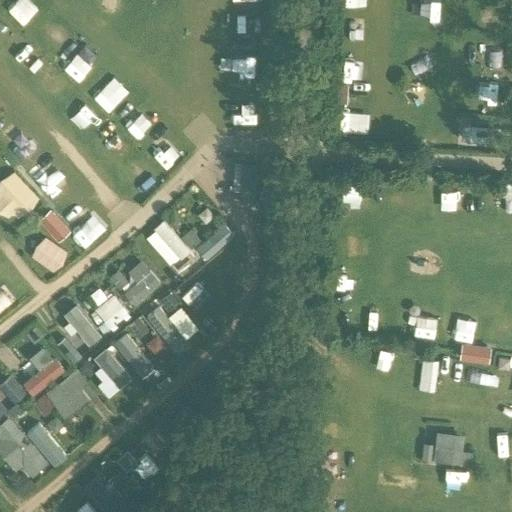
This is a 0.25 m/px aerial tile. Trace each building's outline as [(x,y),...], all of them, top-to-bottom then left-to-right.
[(36,0),(23,0),(13,10),(29,27),(46,10),(36,0)] [(339,102),(353,102),(353,81),(340,81),(339,102)] [(508,123),(473,119),(471,138),(506,142),(508,123)] [(38,173),(52,160),(40,148),(26,161),(38,173)] [(257,163),(241,162),(240,190),(239,202),(255,203),(257,163)] [(0,181),(0,199),(19,219),(44,195),(16,166),(0,181)] [(351,204),(373,204),(373,180),(351,180),(351,204)] [(429,185),(428,195),(458,196),(458,186),(429,185)] [(62,238),(75,226),(54,205),(41,217),(62,238)] [(95,211),(77,226),(89,241),(108,227),(95,211)] [(166,218),(149,234),(181,269),(199,253),(166,218)] [(209,257),(238,232),(228,220),(198,245),(209,257)] [(59,270),(72,249),(47,233),(33,253),(59,270)] [(146,255),(132,266),(142,280),(129,290),(137,301),(165,281),(146,255)] [(199,310),(204,305),(214,316),(223,307),(213,296),(223,288),(202,264),(177,287),(199,310)] [(97,307),(113,326),(132,311),(116,291),(97,307)] [(66,311),(92,344),(105,333),(79,300),(66,311)] [(174,347),(203,329),(186,303),(170,313),(163,303),(151,310),(174,347)] [(447,322),(446,335),(468,337),(469,323),(447,322)] [(130,329),(117,338),(145,375),(158,365),(130,329)] [(79,359),(85,351),(67,336),(61,343),(79,359)] [(495,360),(496,342),(466,340),(464,358),(495,360)] [(43,365),(26,380),(36,392),(67,366),(47,342),(33,354),(43,365)] [(102,381),(112,394),(136,374),(111,343),(95,356),(110,374),(102,381)] [(78,367),(49,389),(68,415),(97,393),(78,367)] [(46,410),(57,403),(50,391),(39,399),(46,410)] [(0,415),(9,410),(0,395),(0,415)] [(13,412),(0,422),(0,440),(21,465),(26,461),(37,474),(53,461),(13,412)] [(58,463),(70,453),(42,419),(30,429),(58,463)] [(145,435),(155,453),(173,443),(163,425),(145,435)] [(440,429),(440,441),(425,441),(425,458),(476,459),(476,448),(467,448),(468,429),(440,429)] [(130,449),(121,457),(130,467),(139,460),(130,449)] [(404,484),(406,464),(384,462),(382,482),(404,484)] [(428,477),(467,479),(467,468),(428,466),(428,477)] [(26,492),(39,481),(28,469),(15,480),(26,492)] [(87,484),(110,511),(118,511),(127,505),(100,473),(87,484)] [(85,511),(102,511),(91,497),(81,505),(85,511)]
